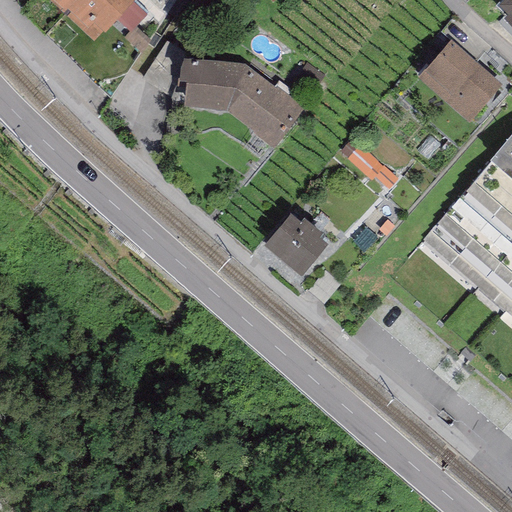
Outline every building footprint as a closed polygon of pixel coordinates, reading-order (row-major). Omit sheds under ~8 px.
[(81,0),(47,0),(66,17),(81,0)] [(136,1),(134,0),(81,0),(66,17),(94,43),(102,34),(104,36),(136,1)] [(173,47),(165,42),(141,80),(166,96),(191,46),(178,38),(173,47)] [(505,86),(454,41),(425,74),(476,118),(505,86)] [(196,62),(184,62),(179,75),(179,86),(185,86),(184,110),(227,114),(273,153),(303,110),(277,89),(275,90),(244,66),(196,64),(196,62)] [(511,136),(418,246),(511,328),(511,136)] [(345,155),(376,185),(366,195),(376,204),(403,177),(362,137),(345,155)] [(301,227),(289,217),(262,250),(299,281),(326,249),(318,241),(321,237),(304,223),(301,227)]
